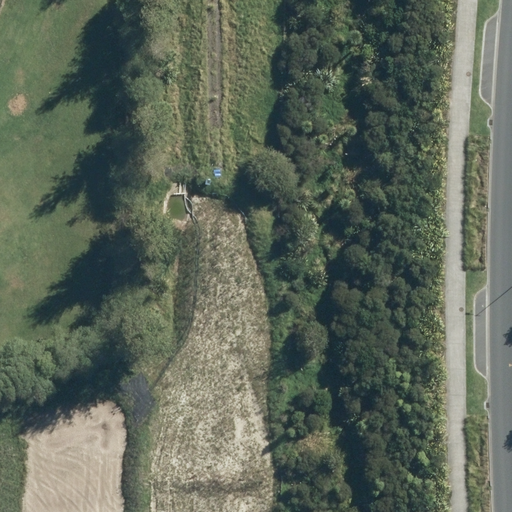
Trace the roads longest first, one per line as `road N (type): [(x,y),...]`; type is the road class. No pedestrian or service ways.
road 1 (residential): [(511,80),(504,253),(508,511)]
road 2 (track): [(205,354),(208,0)]
road 3 (residential): [(204,511),(205,354)]
